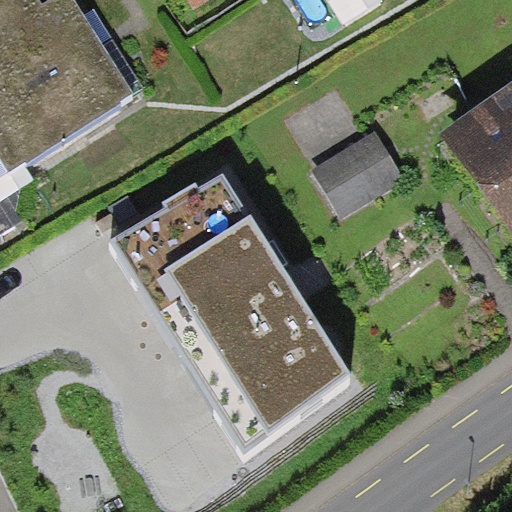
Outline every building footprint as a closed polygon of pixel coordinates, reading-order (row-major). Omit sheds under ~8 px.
[(35,0),(0,0),(0,35),(42,10),(35,0)] [(72,0),(57,0),(42,10),(0,35),(0,113),(103,49),(86,21),(72,0)] [(116,69),(103,49),(0,113),(0,160),(11,178),(135,100),(116,69)] [(511,91),(441,140),(511,241),(511,91)] [(375,134),(311,173),(341,222),(405,182),(375,134)] [(273,260),(226,183),(114,247),(244,455),(348,380),(273,260)]
